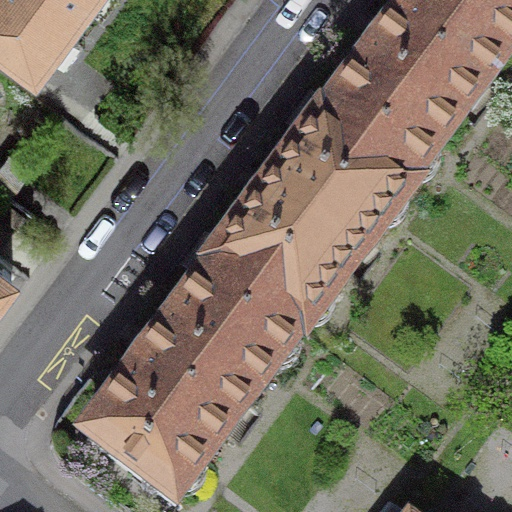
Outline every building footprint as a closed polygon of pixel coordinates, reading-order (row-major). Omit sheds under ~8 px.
[(0,0),(0,44),(35,71),(87,0),(0,0)] [(322,124),(321,125),(412,193),(413,191),(412,190),(511,55),(511,0),(415,0),(387,39),(323,125),(322,124)] [(412,193),(321,125),(269,196),(216,267),(306,335),(412,193)] [(0,281),(13,264),(0,253),(0,281)] [(306,335),(216,267),(214,269),(215,270),(151,355),(87,441),(176,508),(304,335),(305,336),(306,335)]
